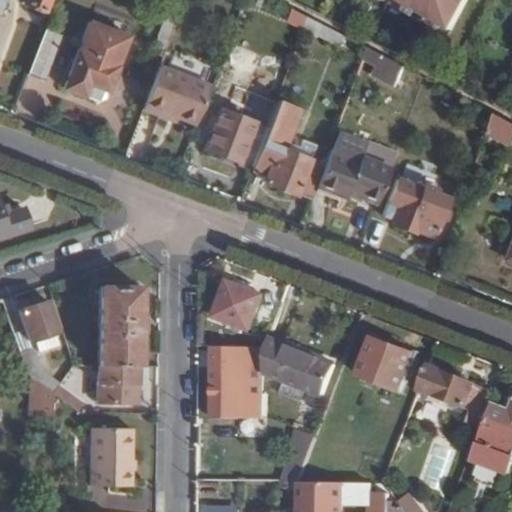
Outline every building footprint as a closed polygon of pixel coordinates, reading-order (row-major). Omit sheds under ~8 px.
[(22,0),(22,3),(41,11),(45,0),(22,0)] [(466,0),(400,0),(451,28),(466,0)] [(306,26),(310,16),(297,8),(291,21),(306,26)] [(87,84),(106,90),(129,29),(91,15),(63,88),(82,95),(87,84)] [(340,44),(346,35),(310,16),(306,26),(304,32),(316,37),(318,34),(340,44)] [(60,35),(44,28),(26,73),(42,80),(60,35)] [(152,52),(162,56),(167,42),(159,37),(152,52)] [(364,59),(377,66),(382,53),(369,47),(364,59)] [(391,74),(397,61),(382,53),(377,66),(391,74)] [(194,123),(209,84),(159,64),(142,108),(160,115),(162,110),(177,116),(194,123)] [(82,95),(100,103),(106,90),(87,84),(82,95)] [(298,194),(311,199),(316,185),(324,163),(285,149),(297,117),(274,108),(267,127),(251,167),(250,169),(264,176),(262,182),(296,196),(298,194)] [(174,120),(177,116),(162,110),(160,115),(174,120)] [(206,149),(251,167),(267,127),(221,110),(218,117),(212,116),(206,134),(210,136),(206,149)] [(511,120),(496,113),(488,136),(511,145),(511,120)] [(347,192),(359,163),(329,152),(324,163),(316,185),(344,196),(347,192)] [(362,198),(375,203),(389,168),(360,157),(359,163),(347,192),(362,198)] [(420,189),(397,180),(384,215),(399,221),(398,226),(418,234),(420,230),(434,235),(441,218),(434,214),(438,201),(432,198),(435,190),(422,185),(420,189)] [(360,202),(362,198),(347,192),(344,196),(360,202)] [(0,237),(26,229),(20,210),(4,214),(1,206),(0,206),(0,237)] [(261,295),(227,281),(213,316),(247,330),(261,295)] [(98,287),(97,365),(137,366),(138,334),(144,334),(143,321),(139,321),(139,287),(98,287)] [(56,332),(46,302),(17,311),(27,341),(56,332)] [(262,361),(262,370),(280,377),(301,385),(320,393),(331,364),(265,337),(262,345),(262,361)] [(412,354),(372,337),(358,375),(399,391),(412,354)] [(262,345),(215,346),(216,422),(260,422),(262,370),(262,361),(262,345)] [(32,349),(19,353),(25,374),(53,393),(58,387),(41,375),(32,349)] [(137,366),(97,365),(96,402),(137,403),(137,366)] [(480,426),(493,391),(427,366),(418,390),(470,410),(466,421),(480,426)] [(297,398),(301,385),(280,377),(276,389),(297,398)] [(58,387),(53,393),(80,412),(83,404),(58,387)] [(511,408),(511,410),(493,403),(473,458),(509,471),(511,462),(511,408)] [(131,459),(131,428),(91,427),(90,483),(129,485),(130,469),(135,469),(135,460),(131,459)] [(313,439),(295,432),(282,481),(298,481),(313,439)] [(340,511),(341,481),(300,480),(299,511),(340,511)] [(372,495),(371,511),(407,511),(400,502),(389,503),(389,495),(372,495)]
